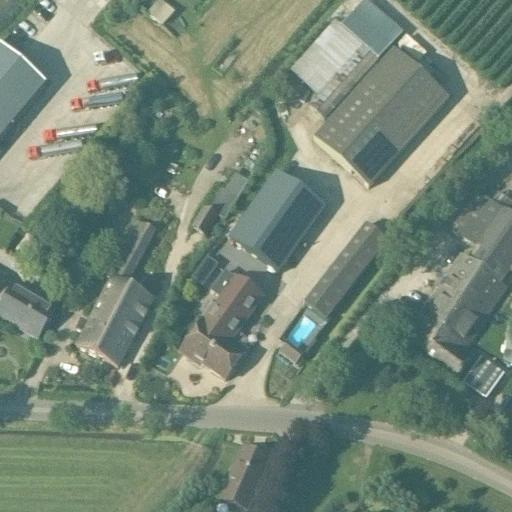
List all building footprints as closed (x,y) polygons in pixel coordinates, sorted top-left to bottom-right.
[(157,3),(145,14),(155,25),(166,14),(157,3)] [(364,4),(341,30),(363,49),(379,63),(401,37),(364,4)] [(291,73),(319,98),(363,49),(341,30),(333,24),(291,73)] [(426,57),(406,39),(398,48),(418,66),(426,57)] [(324,123),(379,63),(363,49),(319,98),(309,109),(324,123)] [(0,141),(44,89),(0,50),(0,141)] [(448,101),(407,64),(394,53),(314,142),(368,191),(448,101)] [(339,191),(291,157),(276,177),(325,212),(339,191)] [(216,188),(204,209),(218,218),(225,222),(248,184),(233,176),(223,193),(216,188)] [(278,277),(325,212),(276,177),(229,242),(278,277)] [(509,274),(511,269),(511,219),(477,195),(450,233),(509,274)] [(206,238),(218,218),(204,209),(192,230),(206,238)] [(156,234),(135,223),(106,279),(112,282),(89,327),(81,323),(77,333),(84,336),(77,350),(99,361),(105,349),(107,350),(109,347),(107,346),(110,339),(109,339),(123,312),(116,309),(126,290),(127,291),(156,234)] [(365,228),(304,307),(326,323),(387,245),(365,228)] [(432,326),(466,350),(507,290),(462,258),(421,316),(404,343),(415,351),(432,326)] [(65,259),(44,295),(58,303),(80,267),(65,259)] [(202,288),(214,266),(203,260),(191,281),(202,288)] [(221,301),(204,324),(230,343),(247,320),(261,299),(235,281),(235,282),(225,275),(211,295),(221,301)] [(0,276),(0,302),(4,304),(0,311),(0,319),(37,342),(55,312),(4,282),(5,279),(0,276)] [(99,361),(116,371),(117,371),(152,304),(141,298),(127,291),(126,290),(116,309),(123,312),(109,339),(110,339),(107,346),(109,347),(107,350),(105,349),(99,361)] [(230,343),(204,324),(203,323),(180,355),(192,363),(194,361),(225,384),(246,354),(230,343)] [(474,356),(466,350),(432,326),(415,351),(457,381),(474,356)] [(287,344),(279,354),(295,367),(303,356),(287,344)] [(482,361),(465,386),(486,401),(503,376),(482,361)] [(245,511),(247,511),(269,461),(243,450),(220,501),(245,511)]
